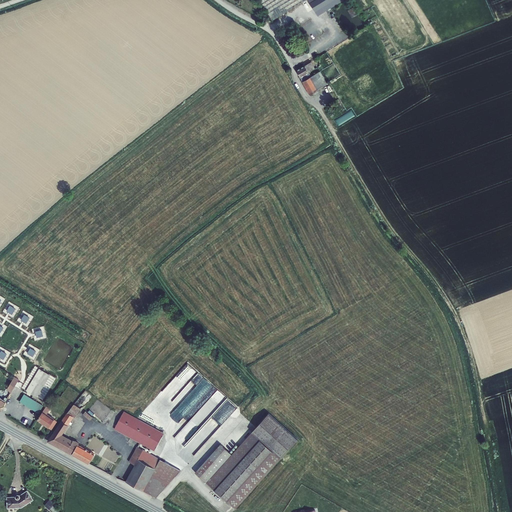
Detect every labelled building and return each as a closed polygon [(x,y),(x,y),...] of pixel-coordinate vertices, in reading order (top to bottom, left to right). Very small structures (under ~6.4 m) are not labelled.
[(259,0),(272,21),(283,13),(305,0),(259,0)] [(344,0),(308,0),(318,16),(331,9),(345,0),(344,0)] [(352,18),(357,15),(352,7),(348,10),(352,18)] [(315,68),(311,61),(305,65),(309,72),(315,68)] [(309,72),(305,65),(304,65),(296,69),(301,78),(301,77),(309,73),(309,72)] [(327,84),(320,71),(311,76),(303,81),(302,81),(309,95),(327,84)] [(309,73),(301,77),(303,81),(311,76),(309,73)] [(16,309),(10,305),(7,311),(12,314),(16,309)] [(30,318),(25,314),(21,320),(26,323),(30,318)] [(36,351),(31,348),(27,353),(33,357),(36,351)] [(50,375),(39,368),(26,391),(36,398),(50,375)] [(195,456),(231,414),(212,398),(219,389),(199,372),(193,379),(195,381),(194,382),(200,386),(196,391),(202,396),(199,401),(215,415),(186,449),(195,456)] [(19,380),(15,377),(7,390),(11,393),(19,380)] [(19,402),(39,413),(43,406),(24,394),(19,402)] [(81,409),(74,405),(67,413),(74,417),(75,418),(81,409)] [(46,406),(37,420),(48,429),(48,428),(54,420),(54,419),(47,414),(50,409),(46,406)] [(87,413),(86,411),(83,415),(90,421),(93,417),(92,417),(87,413)] [(130,411),(120,428),(160,450),(170,433),(130,411)] [(74,417),(67,413),(47,442),(89,464),(94,454),(78,445),(79,443),(75,441),(73,440),(73,441),(62,435),(69,424),(71,422),(74,417)] [(227,446),(201,473),(240,510),(305,443),(277,416),(239,456),(227,446)] [(54,420),(48,428),(52,430),(57,422),(54,420)] [(90,447),(101,454),(107,446),(110,449),(111,447),(97,437),(90,447)] [(140,464),(149,449),(144,446),(134,461),(140,464)] [(131,481),(149,491),(167,458),(150,448),(149,449),(140,464),(131,481)] [(161,497),(187,470),(167,458),(149,491),(161,497)] [(16,497),(7,497),(7,501),(7,505),(7,509),(22,509),(34,500),(28,490),(20,495),(19,495),(18,495),(17,495),(16,496),(16,497)] [(55,504),(50,500),(44,506),(49,510),(55,504)]
